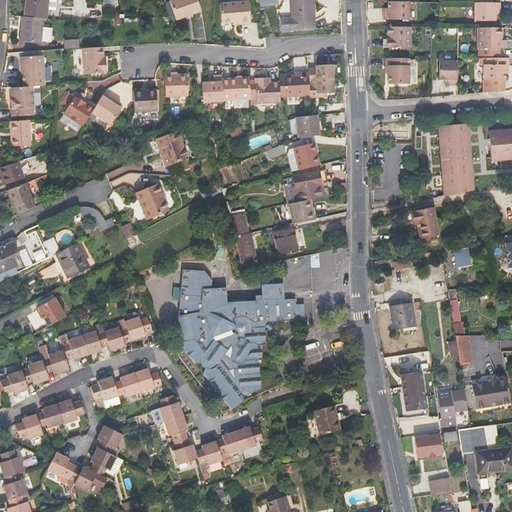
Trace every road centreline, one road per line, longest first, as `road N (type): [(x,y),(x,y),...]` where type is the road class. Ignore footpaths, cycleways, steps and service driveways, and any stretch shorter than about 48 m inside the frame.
road 1 (residential): [(404,511),(361,309),(358,110)]
road 2 (residential): [(80,376),(140,355),(162,356),(210,423),(300,387)]
road 3 (residential): [(138,61),(160,52),(265,56),(296,43),(355,41)]
road 4 (residential): [(511,99),(358,110)]
